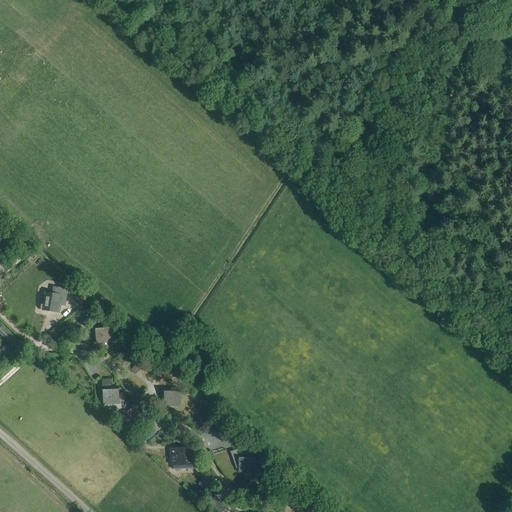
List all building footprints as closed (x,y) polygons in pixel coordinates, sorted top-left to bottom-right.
[(65,306),(67,290),(53,287),(52,294),(45,293),(44,294),(43,304),(41,305),(40,309),(42,312),(47,313),(49,312),(58,313),(59,305),(65,306)] [(86,300),(79,293),(73,298),(80,305),(86,300)] [(13,361),(27,346),(4,325),(0,329),(0,332),(16,347),(7,356),(13,361)] [(101,326),(101,325),(94,326),(96,344),(112,343),(110,326),(101,326)] [(137,365),(131,371),(136,375),(141,369),(137,365)] [(112,388),(111,380),(102,380),(103,405),(119,404),(118,387),(112,388)] [(171,389),(171,388),(163,388),(163,406),(179,406),(180,389),(171,389)] [(126,413),(134,423),(141,418),(137,413),(138,412),(134,406),(126,413)] [(228,427),(223,432),(230,439),(236,434),(228,427)] [(172,465),(172,471),(192,470),(192,455),(197,454),(197,448),(169,449),(170,465),(172,465)] [(240,463),(238,463),(238,476),(253,476),(254,478),(263,475),(259,463),(254,463),(254,459),(245,459),(245,458),(240,457),(240,463)] [(292,506),(299,491),(289,486),(282,501),(292,506)]
